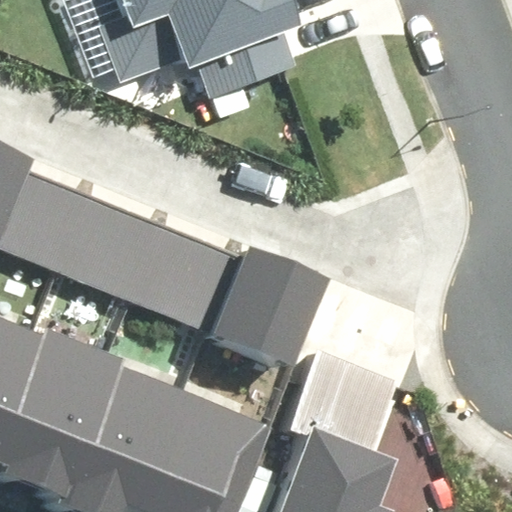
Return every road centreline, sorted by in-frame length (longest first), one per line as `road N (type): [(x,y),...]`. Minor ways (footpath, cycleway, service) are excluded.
road 1 (residential): [(0,101),(511,304)]
road 2 (residential): [(444,0),(511,183)]
